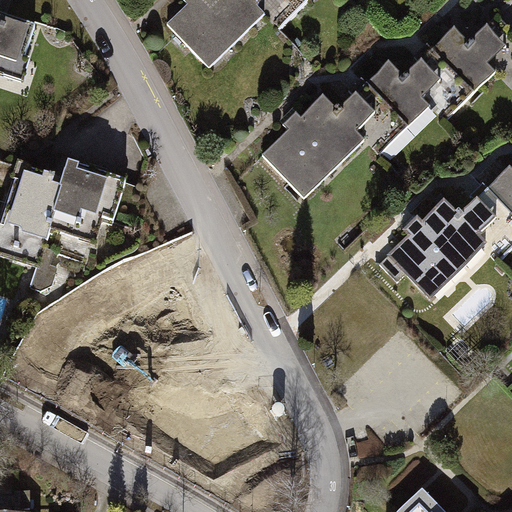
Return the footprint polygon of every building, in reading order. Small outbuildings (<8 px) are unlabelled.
[(188,7),(168,27),(212,73),(265,21),(279,34),(314,0),(186,0),(183,3),(188,7)] [(0,74),(23,82),(31,59),(25,57),(36,25),(0,13),(0,74)] [(286,131),(260,157),(304,202),(362,145),(375,158),(427,107),(441,121),(493,70),(485,61),(502,44),(485,27),(468,44),(452,27),(430,49),(425,44),(413,55),(417,60),(402,75),(387,60),(364,83),(359,78),(347,90),(351,94),(335,110),(321,96),(300,117),(295,111),(280,126),(286,131)] [(65,177),(17,161),(0,213),(0,257),(37,269),(31,290),(41,293),(52,287),(59,268),(50,265),(55,253),(44,249),(51,227),(94,241),(102,220),(112,223),(126,181),(70,162),(65,177)] [(408,236),(387,256),(388,257),(380,265),(397,282),(406,274),(432,300),(485,249),(499,262),(511,249),(511,168),(510,167),(487,189),(483,184),(469,198),(473,202),(459,216),(444,200),(421,222),(417,218),(403,231),(408,236)] [(204,329),(177,260),(116,283),(142,352),(204,329)] [(202,459),(264,430),(237,373),(175,402),(202,459)] [(31,492),(15,492),(16,510),(32,509),(31,492)] [(440,511),(422,492),(401,511),(440,511)]
